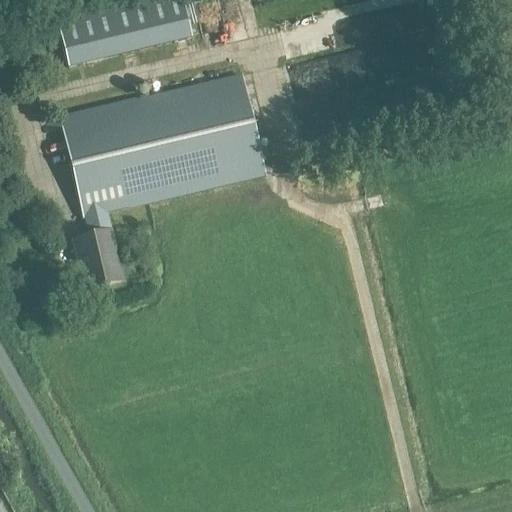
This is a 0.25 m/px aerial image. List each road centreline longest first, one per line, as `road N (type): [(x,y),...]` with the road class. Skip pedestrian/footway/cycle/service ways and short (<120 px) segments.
road 1 (track): [(255,42),(28,103),(47,188),(0,196)]
road 2 (track): [(511,106),(298,140),(245,0)]
road 3 (unclassified): [(0,356),(87,511)]
